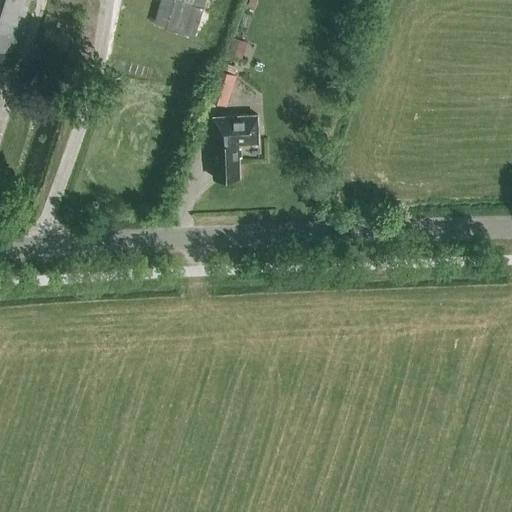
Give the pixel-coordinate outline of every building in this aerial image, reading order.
[(0,0),(0,62),(11,66),(30,0),(0,0)] [(64,53),(71,34),(46,26),(42,39),(56,44),(54,50),(64,53)] [(251,54),(254,37),(237,35),(234,51),(251,54)] [(234,73),(237,66),(221,61),(219,68),(217,67),(208,99),(227,105),(236,74),(234,73)] [(238,147),(238,143),(259,142),(258,113),(213,115),(215,142),(211,142),(213,177),(240,175),(239,155),(242,155),(242,147),(238,147)]
